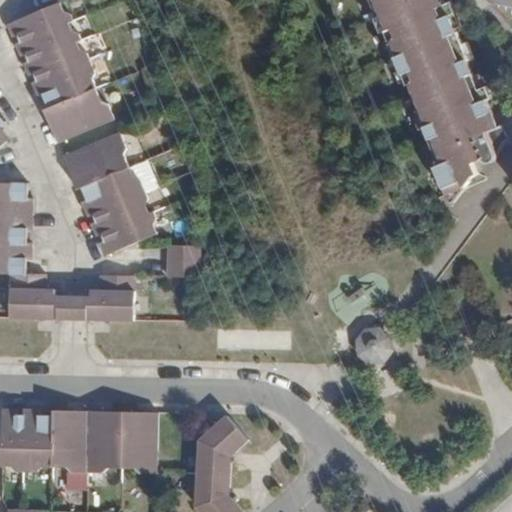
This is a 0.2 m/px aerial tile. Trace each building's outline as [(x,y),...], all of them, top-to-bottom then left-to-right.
[(372,0),(379,16),(376,17),(383,32),(385,30),(396,55),(409,84),(411,83),(416,95),(422,108),(420,110),(442,163),(437,165),(448,193),(454,204),(474,176),(482,172),(476,161),(485,156),(485,157),(487,158),(487,159),(488,160),(490,160),(491,160),(492,160),(493,160),(495,161),(496,159),(497,159),(498,158),(499,157),(499,156),(499,154),(499,153),(499,152),(499,151),(498,150),(510,134),(505,122),(499,124),(488,99),(494,96),(489,84),(481,87),(469,58),(471,57),(453,14),(458,12),(452,0),(372,0)] [(22,43),(70,23),(74,21),(71,14),(65,12),(62,4),(59,4),(9,26),(15,39),(19,37),(22,43)] [(30,62),(77,41),(82,40),(79,33),(73,30),(70,23),(22,43),(18,45),(23,58),(28,56),(30,62)] [(36,75),(39,81),(90,59),(88,52),(81,50),(77,41),(30,62),(26,64),(31,77),(36,75)] [(45,96),(51,110),(97,89),(93,80),(96,73),(90,59),(39,81),(34,83),(40,98),(45,96)] [(60,144),(115,119),(111,108),(105,106),(97,89),(51,110),(46,112),(60,144)] [(0,107),(0,130),(1,130),(8,124),(0,114),(0,111),(2,109),(0,107)] [(1,130),(0,130),(0,150),(11,141),(1,130)] [(130,149),(121,133),(66,158),(81,190),(85,188),(88,186),(132,166),(127,155),(130,149)] [(132,166),(88,186),(94,199),(91,201),(87,203),(93,218),(97,216),(149,192),(143,178),(136,175),(132,166)] [(0,215),(36,216),(36,200),(31,200),(31,185),(0,184),(0,215)] [(149,192),(97,216),(99,222),(95,224),(100,237),(105,235),(153,214),(150,206),(152,199),(149,192)] [(156,212),(153,214),(105,235),(107,241),(103,243),(108,256),(146,240),(160,234),(157,226),(159,219),(156,212)] [(0,245),(31,246),(31,231),(36,231),(36,216),(0,215),(0,245)] [(0,274),(15,275),(30,275),(30,262),(35,263),(35,246),(31,246),(0,245),(0,274)] [(170,261),(201,262),(201,246),(170,245),(170,261)] [(169,277),(201,277),(201,262),(170,261),(169,277)] [(15,275),(14,320),(63,321),(63,297),(57,297),(57,291),(48,291),(48,276),(30,275),(15,275)] [(90,321),(138,322),(138,277),(104,276),(104,292),(95,292),(95,298),(90,298),(90,321)] [(72,321),(90,321),(90,298),(74,298),(63,297),(63,321),(72,321)] [(364,353),(375,361),(388,359),(396,349),(394,336),(383,328),(370,330),(362,340),(364,353)] [(21,473),(27,473),(27,417),(21,416),(21,411),(7,411),(7,467),(16,468),(21,473)] [(50,468),(57,468),(58,420),(43,420),(44,417),(44,412),(27,411),(27,417),(27,473),(45,473),(50,468)] [(80,473),(92,473),(93,412),(58,412),(58,417),(58,420),(57,468),(75,468),(80,473)] [(109,469),(127,469),(128,413),(93,412),(92,473),(104,474),(109,469)] [(128,413),(127,469),(145,470),(150,474),(162,474),(163,413),(128,413)] [(206,474),(238,475),(239,453),(254,440),(232,416),(220,426),(207,438),(206,474)] [(205,511),(249,511),(250,511),(237,497),(238,475),(206,474),(205,511)]
